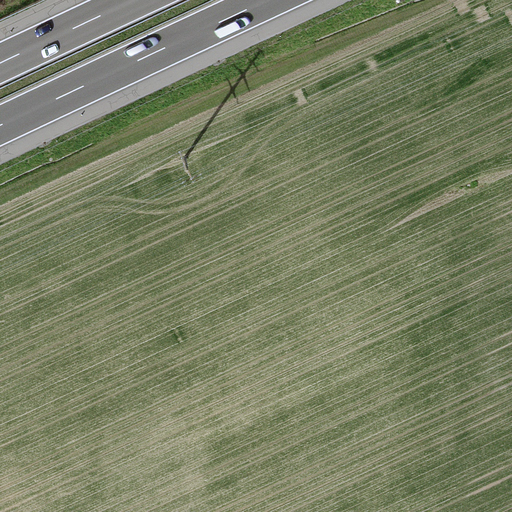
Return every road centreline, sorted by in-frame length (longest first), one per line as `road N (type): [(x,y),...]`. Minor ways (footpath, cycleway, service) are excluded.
road 1 (motorway): [(0,125),(267,0)]
road 2 (motorway): [(134,0),(0,62)]
